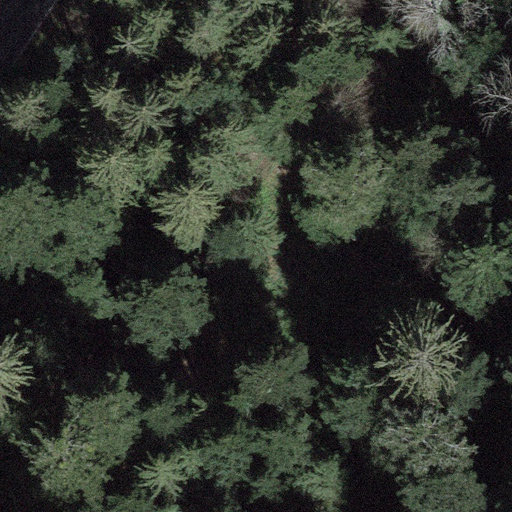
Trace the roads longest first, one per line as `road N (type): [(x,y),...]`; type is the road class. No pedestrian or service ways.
road 1 (track): [(0,502),(211,176),(302,0)]
road 2 (track): [(0,9),(211,176)]
